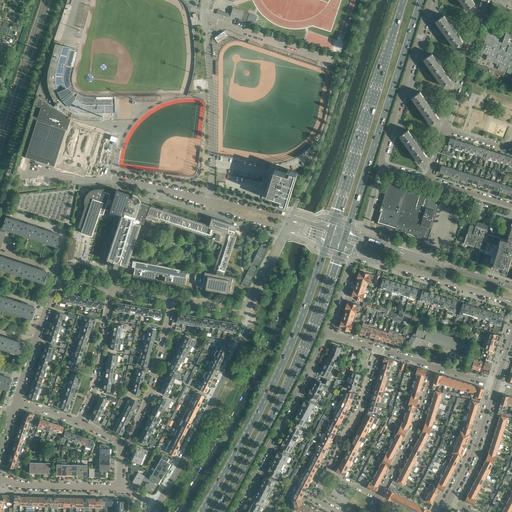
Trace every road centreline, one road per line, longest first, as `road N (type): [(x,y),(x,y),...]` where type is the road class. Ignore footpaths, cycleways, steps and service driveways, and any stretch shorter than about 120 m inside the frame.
road 1 (primary): [(328,239),(279,370),(201,511)]
road 2 (primary): [(215,511),(287,384),(342,244)]
road 3 (primary): [(344,236),(420,0)]
road 4 (primary): [(403,0),(330,230)]
road 5 (residential): [(427,180),(381,166),(431,0)]
road 6 (residential): [(244,311),(250,322),(154,504)]
road 7 (residential): [(236,511),(326,332)]
road 8 (unclassified): [(209,199),(204,17)]
road 9 (tertiary): [(511,284),(344,236)]
road 10 (residential): [(124,444),(150,387),(170,298)]
road 11 (unclassified): [(347,65),(204,17)]
road 12 (residential): [(378,498),(433,366)]
road 13 (tertiary): [(377,257),(511,305)]
road 14 (residential): [(111,288),(93,390),(79,422)]
road 15 (residential): [(442,128),(484,0)]
road 16 (residential): [(376,349),(326,470)]
road 17 (residential): [(16,400),(56,279)]
road 18 (tertiary): [(448,499),(495,385)]
road 19 (residential): [(0,478),(121,487)]
